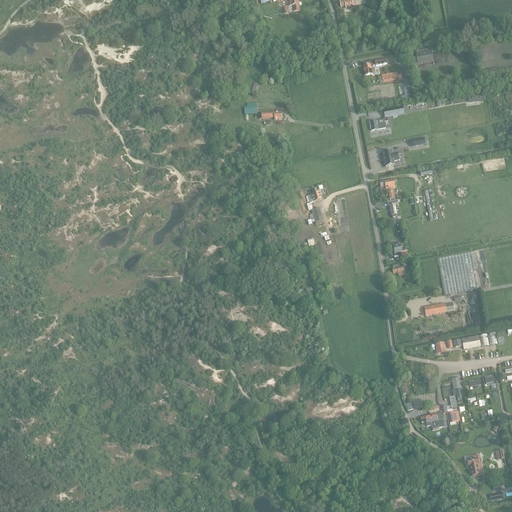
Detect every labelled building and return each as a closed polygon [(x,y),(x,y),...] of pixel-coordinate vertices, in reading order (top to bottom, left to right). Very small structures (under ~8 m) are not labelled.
[(298,0),(289,0),(290,7),(289,7),(289,12),(299,11),(298,0)] [(346,8),(356,7),(354,0),(347,0),(340,1),(341,7),(345,6),(346,8)] [(415,54),(417,65),(433,62),(431,51),(415,54)] [(365,76),(375,74),(374,69),(371,69),(371,65),(363,67),(365,76)] [(381,75),(383,83),(398,81),(397,73),(381,75)] [(404,96),(402,96),(403,100),(412,99),(410,86),(403,87),(404,96)] [(247,107),(244,107),(245,115),(257,114),(257,106),(247,107)] [(383,110),(385,118),(393,116),(393,117),(397,117),(397,116),(404,114),(403,106),(383,110)] [(387,117),(385,118),(385,119),(370,122),(371,131),(386,128),(384,122),(388,121),(387,117)] [(425,144),(424,138),(411,140),(412,146),(425,144)] [(392,150),(383,152),(384,158),(384,161),(386,167),(394,165),(394,162),(399,161),(398,153),(392,154),(392,150)] [(393,180),(380,182),(380,187),(385,186),(386,190),(388,189),(389,199),(395,198),(393,188),(395,188),(393,180)] [(313,195),(308,196),(306,197),(308,203),(309,202),(310,203),(321,200),(319,193),(317,193),(316,189),(311,191),(313,195)] [(430,221),(437,219),(432,190),(425,191),(430,221)] [(392,218),(397,217),(396,215),(400,214),(398,206),(395,207),(394,205),(393,205),(393,204),(398,203),(397,200),(387,202),(388,206),(390,206),(391,216),(392,216),(392,218)] [(315,222),(316,226),(324,224),(323,220),(319,208),(312,210),(313,214),(309,215),(311,220),(307,221),(309,225),(312,225),(312,223),(315,222)] [(403,245),(401,246),(400,243),(393,244),(393,247),(394,253),(400,252),(401,257),(400,258),(401,261),(408,259),(407,251),(404,251),(403,245)] [(472,253),(438,260),(444,296),(479,290),(472,253)] [(398,276),(405,275),(403,267),(407,266),(406,263),(399,265),(399,268),(397,268),(397,265),(393,266),(393,269),(392,269),(393,274),(398,273),(398,276)] [(426,316),(446,313),(446,312),(454,310),(453,303),(445,305),(445,304),(424,308),(426,316)] [(498,344),(496,333),(488,335),(490,346),(498,344)] [(489,346),(487,335),(479,336),(481,347),(489,346)] [(481,347),(479,336),(462,339),(464,350),(481,347)] [(447,347),(448,347),(449,349),(452,348),(451,341),(435,344),(437,354),(446,353),(445,345),(446,345),(447,347)] [(493,375),(485,376),(486,383),(494,383),(493,375)] [(460,389),(458,378),(451,379),(453,390),(460,389)] [(480,379),(469,381),(470,387),(481,385),(480,379)] [(408,411),(413,409),(405,382),(404,381),(401,382),(401,385),(403,393),(408,411)] [(461,397),(460,390),(453,391),(454,396),(457,395),(457,401),(461,400),(460,398),(461,397)] [(448,412),(448,415),(450,422),(460,420),(458,413),(452,414),(452,411),(448,412)] [(432,426),(433,429),(447,427),(445,420),(446,420),(446,417),(443,417),(442,413),(421,418),(422,423),(426,422),(427,427),(432,426)] [(482,474),(481,464),(480,464),(479,458),(475,459),(475,456),(468,458),(469,460),(467,460),(467,462),(466,462),(467,466),(468,466),(468,467),(469,467),(471,476),(472,476),(482,474)] [(490,501),(503,499),(502,493),(489,495),(490,501)]
